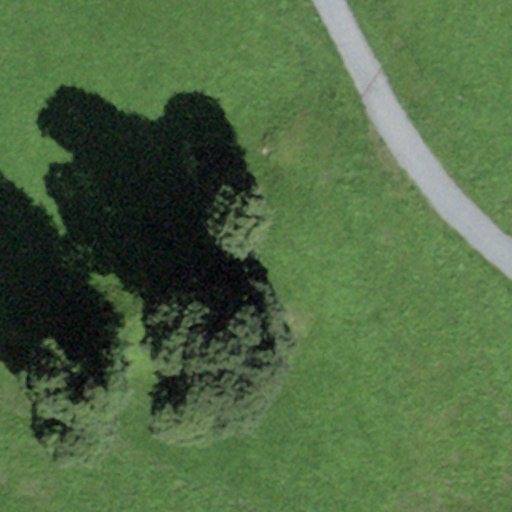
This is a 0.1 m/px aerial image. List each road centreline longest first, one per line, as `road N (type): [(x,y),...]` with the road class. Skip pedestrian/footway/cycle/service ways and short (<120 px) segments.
road 1 (track): [(454,225),(455,410),(427,461),(363,504),(306,511)]
road 2 (track): [(317,0),(385,139),(454,225),(511,273)]
road 3 (track): [(209,511),(0,412)]
